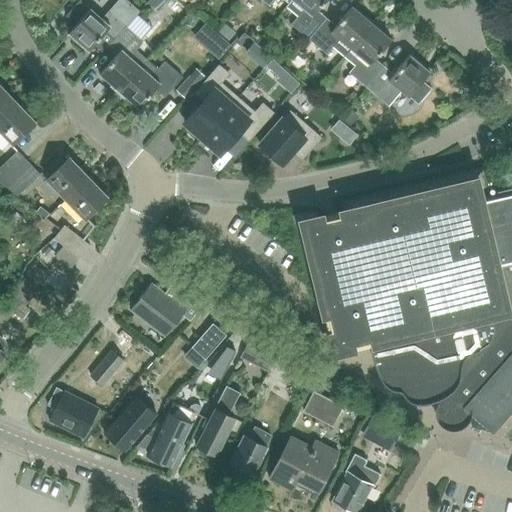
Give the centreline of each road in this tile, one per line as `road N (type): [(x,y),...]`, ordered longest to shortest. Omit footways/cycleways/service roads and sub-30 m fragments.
road 1 (residential): [(150,183),(276,191),(413,157),(503,105)]
road 2 (residential): [(150,183),(119,258),(0,421)]
road 3 (residential): [(6,0),(33,60),(150,183)]
road 4 (tertiary): [(209,511),(0,436)]
